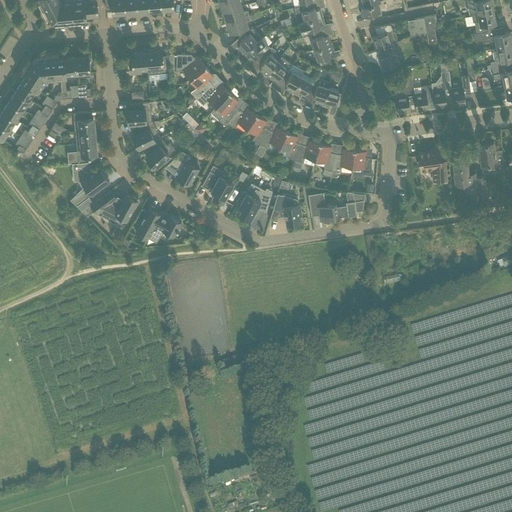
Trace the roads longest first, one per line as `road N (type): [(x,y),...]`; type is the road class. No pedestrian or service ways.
road 1 (residential): [(391,134),(386,213),(378,223),(255,238),(126,166),(115,147),(107,33)]
road 2 (residential): [(196,37),(285,109),(358,130)]
road 3 (track): [(78,276),(0,171)]
road 4 (residential): [(391,134),(511,115)]
